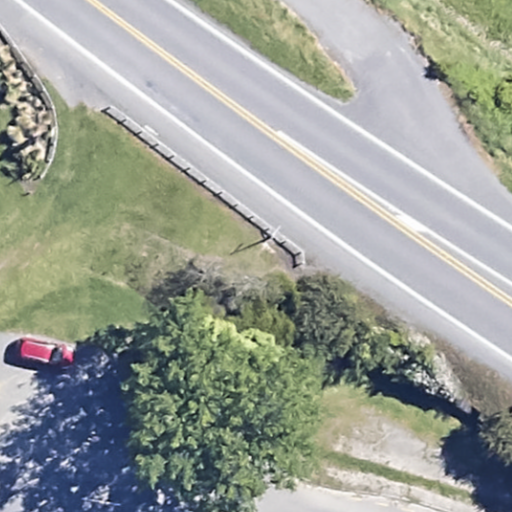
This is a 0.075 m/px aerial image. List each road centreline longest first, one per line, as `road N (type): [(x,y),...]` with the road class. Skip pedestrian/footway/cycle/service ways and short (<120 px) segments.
road 1 (trunk): [(84,0),(270,141),(511,301)]
road 2 (unclassified): [(151,511),(0,490)]
